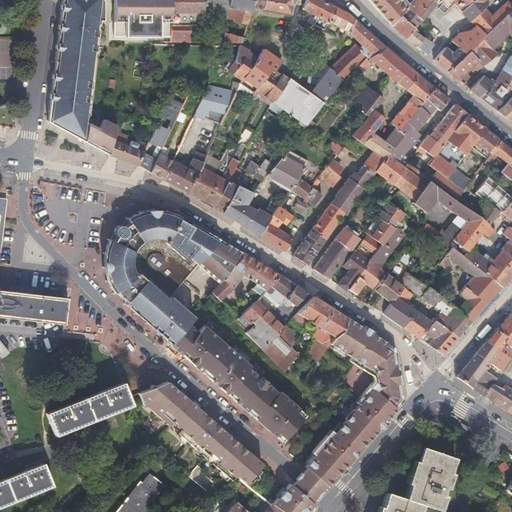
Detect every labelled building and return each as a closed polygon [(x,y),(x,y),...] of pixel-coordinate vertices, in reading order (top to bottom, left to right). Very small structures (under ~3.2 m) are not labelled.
[(62,0),(49,123),(86,143),(88,125),(101,19),(103,19),(105,2),(103,2),(103,0),(62,0)] [(113,0),(113,38),(160,38),(160,21),(170,21),(170,0),(113,0)] [(204,17),(205,0),(171,0),(170,25),(187,25),(201,25),(204,17)] [(205,0),(204,17),(224,20),(221,33),(224,34),(228,20),(247,25),(252,8),(253,0),(205,0)] [(263,0),(253,0),(252,8),(262,10),(263,0)] [(273,0),(263,0),(262,10),(272,11),(273,0)] [(290,0),(273,0),(272,11),(289,14),(290,0)] [(335,8),(317,0),(305,0),(302,10),(311,14),(308,23),(324,30),(328,23),(335,8)] [(369,0),(389,23),(398,14),(406,6),(408,4),(404,0),(369,0)] [(432,0),(411,0),(408,4),(406,6),(419,19),(433,3),(434,1),(432,0)] [(441,12),(453,1),(451,0),(439,0),(434,4),(441,12)] [(459,29),(449,40),(458,47),(464,52),(467,49),(481,36),(511,6),(511,5),(507,0),(506,0),(491,14),(489,11),(475,25),(470,29),(459,29)] [(451,0),(453,1),(470,20),(484,6),(487,3),(484,0),(451,0)] [(412,27),(419,19),(406,6),(398,14),(412,27)] [(470,20),(475,25),(489,11),(484,6),(470,20)] [(511,6),(481,36),(491,45),(509,30),(511,34),(511,6)] [(350,16),(335,8),(328,23),(347,32),(351,24),(357,29),(361,27),(350,17),(350,16)] [(405,36),(416,45),(420,34),(411,28),(412,27),(398,14),(389,23),(405,36)] [(324,30),(308,23),(307,23),(323,32),(324,30)] [(385,48),(361,27),(357,29),(351,24),(347,32),(350,34),(352,33),(358,42),(363,48),(359,52),(365,58),(367,60),(368,61),(369,60),(385,48)] [(187,25),(170,25),(170,42),(185,42),(187,25)] [(201,25),(187,25),(185,42),(199,43),(201,25)] [(242,43),(244,34),(234,31),(232,36),(224,34),(224,43),(240,43),(242,43)] [(416,45),(423,51),(430,41),(420,34),(416,45)] [(491,45),(481,36),(467,49),(482,63),(496,51),(491,45)] [(249,52),(239,46),(239,47),(233,60),(234,60),(234,63),(238,66),(232,76),(240,81),(255,59),(248,55),(249,52)] [(342,80),(365,58),(359,52),(354,46),(330,68),(342,80)] [(432,58),(445,70),(464,52),(458,47),(451,53),(443,46),(432,58)] [(407,67),(385,48),(369,60),(373,64),(388,77),(395,84),(407,67)] [(445,70),(460,82),(482,63),(467,49),(464,52),(445,70)] [(239,84),(249,91),(267,67),(273,71),(279,63),(261,51),(255,59),(240,81),(239,84)] [(510,54),(494,80),(501,85),(507,75),(511,66),(511,54),(510,54)] [(368,61),(367,60),(355,71),(360,75),(373,64),(369,60),(368,61)] [(280,75),(273,71),(267,67),(249,91),(258,98),(264,97),(280,75)] [(417,75),(407,67),(395,84),(405,91),(417,75)] [(330,68),(320,80),(333,90),(342,80),(330,68)] [(492,82),(494,80),(484,71),(482,73),(492,82)] [(466,86),(478,96),(492,82),(482,73),(466,86)] [(287,80),(280,75),(264,97),(271,102),(287,80)] [(433,88),(417,75),(405,91),(411,96),(407,102),(416,109),(418,107),(424,99),(433,88)] [(489,105),(494,109),(506,97),(507,96),(511,88),(511,78),(507,75),(501,85),(489,105)] [(311,97),(287,80),(271,102),(305,125),(322,105),(311,97)] [(320,80),(315,87),(328,98),(333,90),(320,80)] [(478,96),(489,105),(501,85),(494,80),(492,82),(478,96)] [(366,100),(373,92),(364,85),(357,93),(366,100)] [(218,126),(233,94),(207,87),(203,94),(192,118),(209,122),(218,126)] [(313,89),(311,97),(322,105),(328,98),(315,87),(313,89)] [(447,100),(433,88),(424,99),(434,107),(439,110),(447,100)] [(361,125),(373,111),(382,99),(374,94),(373,92),(366,100),(357,110),(352,117),(361,125)] [(357,110),(366,100),(357,93),(349,103),(357,110)] [(494,109),(501,115),(511,104),(511,101),(506,97),(494,109)] [(137,166),(150,173),(158,155),(174,120),(178,112),(181,105),(169,99),(147,145),(146,148),(137,166)] [(434,107),(424,99),(418,107),(426,113),(428,115),(434,107)] [(416,109),(407,102),(390,124),(394,129),(401,136),(408,126),(401,120),(403,117),(408,121),(416,109)] [(466,116),(452,104),(440,121),(453,132),(466,116)] [(507,120),(511,123),(511,104),(501,115),(507,120)] [(413,130),(426,113),(418,107),(416,109),(408,121),(403,117),(401,120),(408,126),(401,136),(392,147),(386,155),(396,163),(404,153),(405,154),(406,152),(419,135),(413,130)] [(371,133),(383,119),(373,111),(361,125),(352,136),(362,143),(371,133)] [(178,112),(174,120),(181,124),(185,115),(178,112)] [(483,130),(466,116),(453,132),(440,149),(433,158),(426,167),(434,173),(444,180),(451,171),(471,146),(483,130)] [(304,128),(310,133),(316,125),(310,120),(304,128)] [(109,156),(116,133),(117,129),(104,121),(98,130),(88,125),(86,143),(109,156)] [(428,137),(440,149),(453,132),(440,121),(428,137)] [(392,147),(401,136),(394,129),(384,142),(392,147)] [(496,142),(483,130),(471,146),(486,159),(488,156),(489,154),(488,152),(496,142)] [(114,158),(137,166),(146,148),(137,145),(127,142),(126,147),(117,144),(119,138),(120,134),(116,133),(109,156),(114,158)] [(384,159),(386,155),(392,147),(384,142),(376,136),(371,133),(362,143),(372,152),(383,158),(384,159)] [(428,137),(426,135),(418,146),(433,158),(440,149),(428,137)] [(127,142),(119,138),(117,144),(126,147),(127,142)] [(326,147),(330,150),(336,143),(332,140),(326,147)] [(511,154),(505,150),(496,142),(488,152),(489,154),(492,151),(504,162),(507,164),(511,156),(511,154)] [(200,169),(228,182),(228,181),(247,146),(240,143),(232,158),(225,154),(221,162),(211,157),(213,151),(207,149),(205,155),(200,169)] [(340,151),(338,153),(342,156),(347,150),(343,147),(340,151)] [(168,183),(187,193),(200,169),(205,155),(198,152),(190,170),(176,164),(172,162),(172,163),(163,180),(168,183)] [(344,213),(374,171),(383,158),(372,152),(353,178),(348,174),(337,192),(329,203),(344,213)] [(425,161),(414,152),(411,156),(422,165),(425,161)] [(155,176),(163,180),(172,163),(158,155),(150,173),(155,176)] [(374,171),(390,184),(403,168),(396,163),(386,155),(384,159),(383,158),(374,171)] [(289,190),(297,177),(302,169),(282,156),(266,176),(289,190)] [(488,156),(486,159),(483,163),(485,166),(491,158),(488,156)] [(511,156),(507,164),(506,165),(509,167),(503,175),(509,180),(511,176),(511,156)] [(258,167),(250,160),(243,171),(260,182),(272,165),(264,159),(258,167)] [(332,160),(327,166),(333,172),(336,174),(341,168),(332,160)] [(501,165),(497,160),(493,165),(503,174),(509,167),(506,165),(507,164),(504,162),(501,165)] [(424,185),(427,182),(427,181),(406,164),(403,168),(424,185)] [(325,182),(333,172),(327,166),(318,177),(321,178),(325,182)] [(511,273),(511,246),(506,242),(499,252),(490,263),(473,249),(476,243),(474,241),(480,234),(488,239),(494,232),(487,226),(476,218),(467,211),(454,201),(427,182),(424,185),(403,168),(390,184),(413,200),(411,202),(425,213),(436,199),(465,223),(452,240),(431,223),(424,231),(433,239),(435,241),(448,251),(450,248),(501,286),(511,273)] [(187,193),(214,208),(228,182),(200,169),(187,193)] [(451,171),(444,180),(461,193),(464,189),(468,183),(451,171)] [(325,182),(331,187),(339,177),(336,174),(333,172),(325,182)] [(427,182),(454,201),(461,193),(444,180),(434,173),(427,181),(427,182)] [(297,177),(289,190),(305,201),(312,189),(310,187),(297,177)] [(318,177),(310,187),(312,189),(321,178),(318,177)] [(475,194),(487,204),(497,214),(499,215),(511,201),(487,179),(475,194)] [(214,208),(226,215),(241,186),(228,181),(228,182),(214,208)] [(226,215),(236,221),(246,204),(253,191),(241,186),(226,215)] [(312,189),(305,201),(313,206),(320,195),(312,189)] [(470,194),(464,189),(461,193),(467,198),(470,194)] [(365,199),(359,206),(365,210),(366,210),(372,200),(369,198),(365,199)] [(240,224),(258,235),(266,223),(277,207),(279,205),(269,199),(261,211),(257,209),(256,210),(249,206),(246,204),(236,221),(240,224)] [(297,200),(293,208),(302,212),(306,206),(297,200)] [(0,257),(7,202),(0,201),(0,292),(67,302),(68,295),(0,286),(0,257)] [(403,214),(386,201),(377,218),(383,221),(392,227),(403,214)] [(499,215),(511,227),(511,226),(511,201),(499,215)] [(329,203),(322,213),(337,223),(344,213),(329,203)] [(476,218),(487,226),(497,214),(487,204),(476,218)] [(358,206),(355,210),(362,214),(365,210),(359,206),(358,206)] [(277,207),(266,223),(276,229),(281,221),(287,224),(291,216),(277,207)] [(219,239),(211,234),(193,224),(192,226),(179,219),(181,216),(174,213),(167,211),(160,210),(156,210),(150,210),(141,211),(130,215),(126,218),(119,224),(113,229),(109,236),(107,239),(106,243),(104,250),(103,257),(103,264),(103,268),(104,274),(106,279),(108,284),(110,289),(114,294),(116,292),(119,296),(122,299),(126,301),(124,304),(134,312),(170,344),(188,324),(193,318),(169,297),(197,264),(203,256),(219,239)] [(311,229),(326,239),(337,223),(322,213),(311,229)] [(193,224),(181,216),(179,219),(192,226),(193,224)] [(363,232),(380,244),(392,227),(383,221),(373,233),(366,228),(363,232)] [(258,235),(284,252),(291,239),(276,229),(266,223),(258,235)] [(363,283),(373,290),(384,273),(379,269),(385,259),(384,258),(402,234),(392,227),(380,244),(379,246),(373,253),(356,277),(363,283)] [(511,246),(511,232),(510,230),(507,228),(502,234),(508,240),(506,242),(511,246)] [(292,257),(307,266),(326,239),(311,229),(292,257)] [(347,230),(339,233),(335,238),(351,249),(359,238),(347,230)] [(365,236),(360,244),(373,253),(379,246),(365,236)] [(409,241),(404,237),(398,246),(393,251),(398,255),(409,241)] [(313,270),(328,280),(351,249),(335,238),(313,270)] [(244,253),(219,239),(203,256),(197,264),(219,284),(223,280),(244,253)] [(337,285),(346,291),(347,289),(356,277),(373,253),(360,244),(355,251),(354,251),(342,266),(347,270),(337,285)] [(472,320),(501,286),(450,248),(448,251),(437,265),(447,273),(454,264),(471,276),(458,294),(465,300),(457,309),(472,320)] [(244,253),(223,280),(219,284),(210,293),(219,301),(234,285),(243,275),(248,279),(255,283),(267,268),(260,263),(244,253)] [(278,274),(267,268),(255,283),(247,292),(254,299),(256,302),(264,292),(278,274)] [(405,272),(399,283),(401,286),(394,296),(405,304),(412,293),(407,289),(408,288),(413,278),(408,274),(405,272)] [(371,306),(382,314),(394,296),(401,286),(399,283),(385,274),(384,273),(373,290),(374,290),(379,294),(371,306)] [(295,285),(278,274),(264,292),(268,294),(280,304),(285,298),(295,285)] [(355,294),(363,283),(356,277),(347,289),(355,294)] [(427,287),(413,278),(408,288),(421,297),(427,287)] [(306,292),(295,285),(285,298),(294,306),(306,292)] [(457,337),(472,320),(457,309),(427,287),(421,297),(441,310),(434,319),(457,337)] [(0,317),(39,322),(65,325),(67,302),(0,292),(0,317)] [(116,292),(114,294),(124,304),(126,301),(122,299),(119,296),(116,292)] [(347,318),(313,296),(298,312),(292,317),(301,323),(306,319),(321,329),(328,333),(326,336),(323,335),(320,339),(328,344),(330,342),(333,338),(343,329),(347,318)] [(382,314),(403,328),(415,311),(405,304),(394,296),(382,314)] [(238,319),(249,329),(254,325),(252,323),(265,311),(256,302),(238,319)] [(270,315),(265,311),(252,323),(254,325),(249,329),(245,333),(253,341),(276,321),(270,315)] [(403,328),(417,338),(430,321),(415,311),(403,328)] [(511,314),(496,330),(506,337),(504,341),(511,346),(511,314)] [(357,324),(347,318),(343,329),(333,338),(330,342),(335,346),(334,347),(344,353),(344,352),(347,354),(350,340),(357,324)] [(442,354),(457,337),(434,319),(433,318),(430,321),(417,338),(442,354)] [(276,321),(253,341),(261,348),(282,327),(276,321)] [(188,324),(170,344),(184,358),(200,371),(202,368),(213,378),(210,380),(225,393),(228,391),(257,416),(254,418),(280,439),(288,430),(292,430),(291,427),(293,424),(296,424),(296,421),(303,413),(277,390),(274,392),(245,367),(247,364),(202,326),(198,331),(188,324)] [(306,467),(326,485),(328,486),(396,407),(393,404),(400,396),(396,373),(392,357),(391,351),(391,350),(381,345),(384,341),(357,324),(350,340),(347,354),(351,356),(350,359),(372,373),(373,376),(373,379),(355,400),(358,403),(353,409),(351,408),(343,417),(345,418),(333,432),(331,430),(313,455),(304,465),(306,467)] [(284,370),(287,367),(296,354),(290,349),(294,334),(284,325),(282,327),(261,348),(284,370)] [(316,336),(320,339),(323,335),(326,336),(328,333),(321,329),(316,336)] [(496,330),(486,342),(510,358),(511,354),(511,350),(502,344),(504,341),(506,337),(496,330)] [(317,360),(318,359),(328,344),(320,339),(319,340),(315,338),(305,353),(317,360)] [(393,347),(384,341),(381,345),(391,350),(393,347)] [(0,354),(3,359),(9,355),(0,342),(0,354)] [(510,358),(486,342),(471,359),(478,364),(483,358),(489,363),(489,364),(499,373),(510,358)] [(455,376),(471,389),(485,370),(489,364),(489,363),(483,358),(478,364),(471,359),(455,376)] [(311,369),(314,371),(321,361),(318,359),(317,360),(311,369)] [(213,378),(202,368),(200,371),(210,380),(213,378)] [(471,389),(485,397),(492,385),(496,379),(485,370),(471,389)] [(167,381),(137,393),(143,406),(145,406),(169,427),(172,423),(181,431),(177,435),(193,449),(196,446),(216,464),(214,466),(230,481),(235,475),(245,483),(262,463),(198,408),(191,402),(167,381)] [(134,405),(131,396),(126,383),(49,413),(57,435),(134,405)] [(485,397),(495,403),(503,389),(492,385),(485,397)] [(495,403),(507,411),(511,402),(511,390),(505,385),(503,389),(495,403)] [(257,416),(228,391),(225,393),(254,418),(257,416)] [(200,406),(193,399),(191,402),(198,408),(200,406)] [(313,455),(331,430),(330,429),(310,452),(313,455),(304,465),(313,455)] [(383,511),(429,511),(430,511),(429,511),(438,511),(456,462),(424,452),(406,503),(389,497),(383,511)] [(0,480),(0,504),(51,484),(43,464),(0,480)] [(311,502),(326,485),(306,467),(292,484),(311,502)] [(305,511),(313,503),(311,502),(292,484),(289,482),(274,500),(272,499),(270,501),(271,502),(284,511),(305,511)] [(478,494),(491,501),(496,492),(483,485),(478,494)] [(138,511),(151,495),(142,488),(123,511),(138,511)] [(284,511),(271,502),(262,511),(245,511),(235,503),(226,511),(284,511)]
